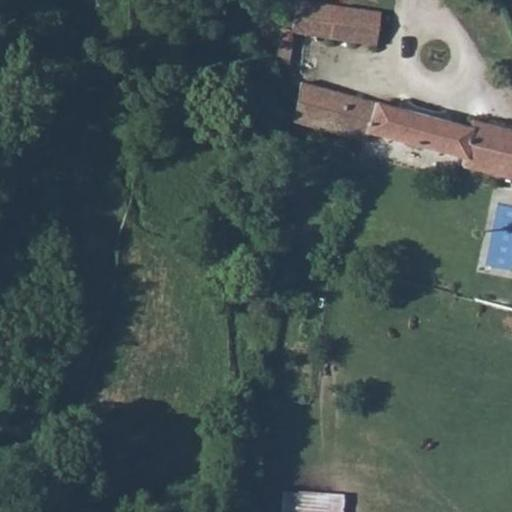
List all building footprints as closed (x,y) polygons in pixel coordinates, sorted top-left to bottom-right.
[(292,26),(291,34),(371,41),(377,10),(294,2),(292,26)] [(278,26),(275,57),(287,59),(291,34),(292,26),(278,26)] [(230,51),(217,49),(215,67),(227,70),(230,51)] [(291,113),(290,120),(357,140),(363,141),(366,130),(461,155),(459,164),(511,176),(511,130),(469,120),(466,127),(284,78),(281,94),(283,105),(291,113)] [(343,511),(344,492),(286,491),(285,511),(343,511)]
